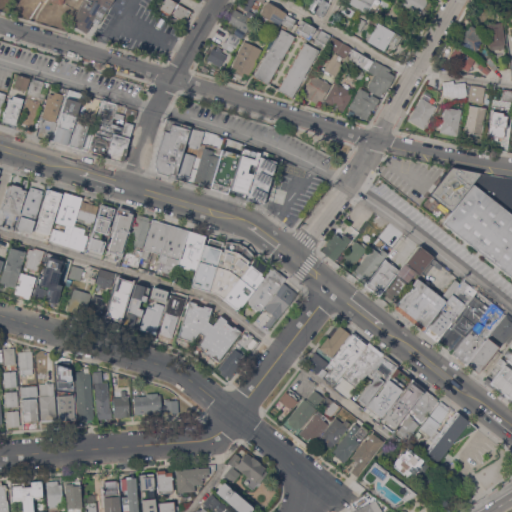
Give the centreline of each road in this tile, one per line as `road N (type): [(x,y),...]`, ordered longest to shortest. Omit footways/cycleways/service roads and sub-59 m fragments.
road 1 (residential): [(0,454),(156,446),(211,435),(334,286)]
road 2 (residential): [(0,24),(375,138)]
road 3 (residential): [(0,314),(176,371),(291,459),(308,493)]
road 4 (residential): [(294,253),(347,185),(457,0)]
road 5 (tertiary): [(131,185),(262,231),(334,286)]
road 6 (residential): [(131,185),(154,105),(218,0)]
road 7 (residential): [(511,166),(375,138)]
road 8 (tertiary): [(390,330),(489,408)]
